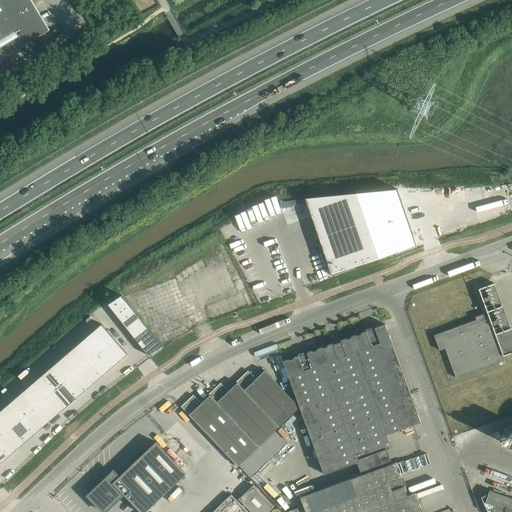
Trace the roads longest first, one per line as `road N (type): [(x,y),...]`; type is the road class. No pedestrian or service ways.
road 1 (motorway): [(0,244),(289,77),(451,0)]
road 2 (motorway): [(392,0),(125,137),(0,212)]
road 3 (unclassified): [(18,511),(107,429),(179,377),(263,335),(391,289)]
road 4 (unclassified): [(467,511),(391,289)]
road 5 (unclassified): [(391,289),(511,243)]
